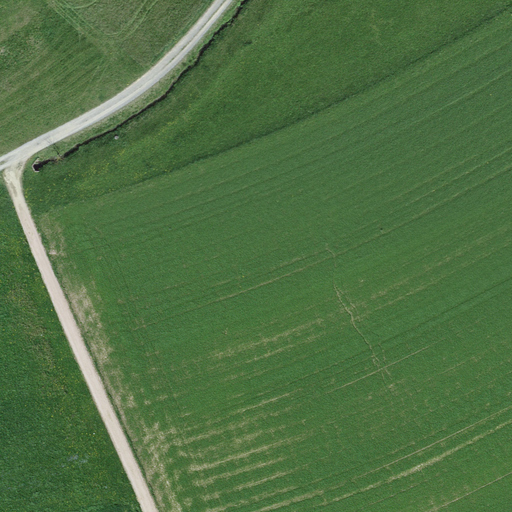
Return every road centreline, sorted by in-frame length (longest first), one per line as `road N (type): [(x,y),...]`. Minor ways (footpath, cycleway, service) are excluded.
road 1 (track): [(5,166),(150,511)]
road 2 (track): [(228,0),(161,74),(0,168)]
